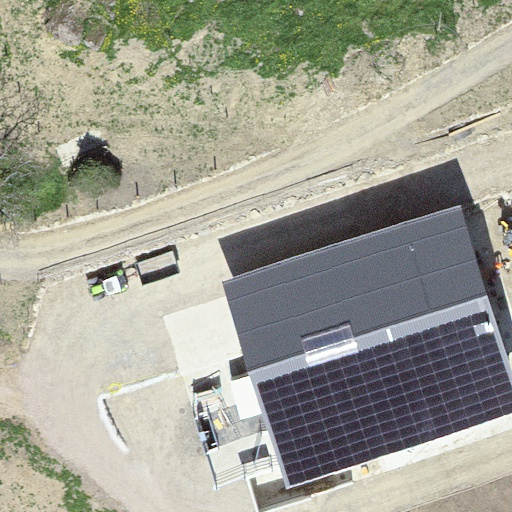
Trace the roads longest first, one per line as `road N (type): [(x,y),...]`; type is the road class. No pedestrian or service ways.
road 1 (track): [(0,266),(86,274),(207,235),(328,179),(511,55)]
road 2 (track): [(328,179),(511,154)]
